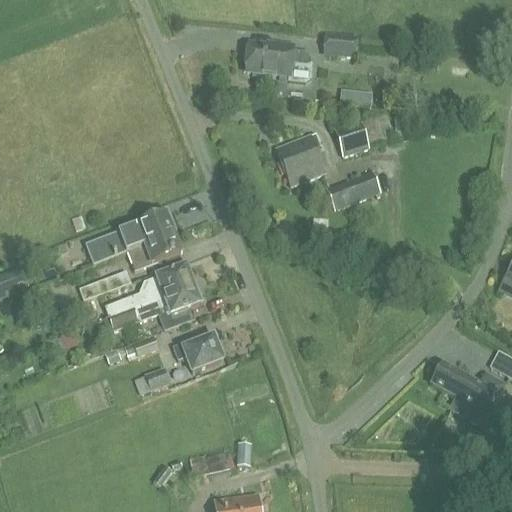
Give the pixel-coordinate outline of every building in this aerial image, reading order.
[(354,60),(354,56),(355,43),(326,40),(325,57),(354,60)] [(247,75),(288,80),(287,84),(304,86),(310,81),(311,70),(307,69),(308,56),(291,54),(292,50),(276,49),(276,52),(250,49),(249,52),(245,56),(244,63),(248,68),(247,75)] [(419,99),(418,118),(435,119),(436,100),(419,99)] [(386,117),(359,125),(334,131),(342,162),(369,153),(395,143),(386,117)] [(276,152),(291,190),(325,177),(315,152),(322,149),(317,137),(276,152)] [(380,197),(371,174),(324,191),(334,215),(380,197)] [(127,256),(173,238),(166,218),(118,237),(119,241),(101,248),(100,244),(85,249),(93,270),(108,264),(127,256)] [(173,238),(127,256),(134,276),(181,258),(173,238)] [(105,312),(109,322),(193,290),(186,270),(156,281),(156,282),(143,287),(138,299),(105,312)] [(511,303),(511,270),(499,297),(511,303)] [(20,273),(0,280),(0,302),(27,292),(20,273)] [(130,287),(126,275),(79,293),(83,305),(130,287)] [(200,309),(193,290),(109,322),(106,323),(111,335),(137,326),(136,323),(167,311),(170,320),(200,309)] [(67,338),(54,343),(59,356),(72,352),(67,338)] [(144,345),(132,349),(135,356),(137,360),(158,353),(153,341),(144,345)] [(194,343),(172,351),(177,365),(186,362),(191,377),(222,365),(213,341),(196,348),(194,343)] [(126,359),(135,356),(132,349),(124,352),(125,357),(126,359)] [(121,364),(119,359),(117,354),(104,359),(108,369),(121,364)] [(485,378),(479,388),(442,368),(431,388),(456,402),(450,412),(482,430),(505,389),(485,378)] [(144,379),(144,380),(133,384),(139,400),(150,396),(170,389),(163,372),(144,379)] [(251,448),(237,447),(236,469),(249,470),(251,448)] [(193,482),(229,473),(224,455),(189,463),(193,482)] [(179,464),(170,468),(172,474),(182,471),(179,464)] [(171,476),(164,470),(152,486),(160,492),(171,476)] [(258,511),(257,499),(214,505),(214,511),(258,511)]
